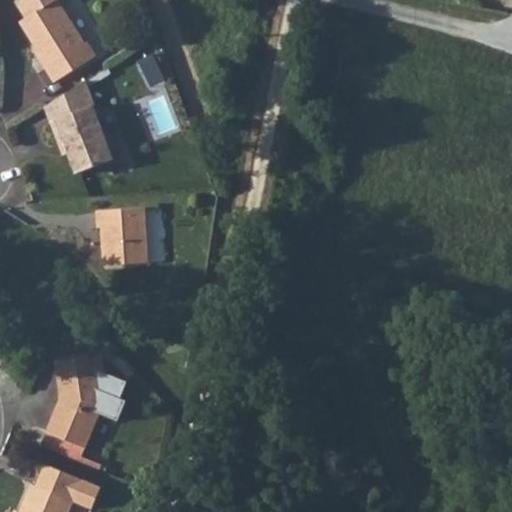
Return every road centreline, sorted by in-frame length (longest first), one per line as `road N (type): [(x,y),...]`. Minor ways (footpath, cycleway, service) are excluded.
road 1 (track): [(296,0),(202,393),(160,511)]
road 2 (residential): [(346,0),(511,46)]
